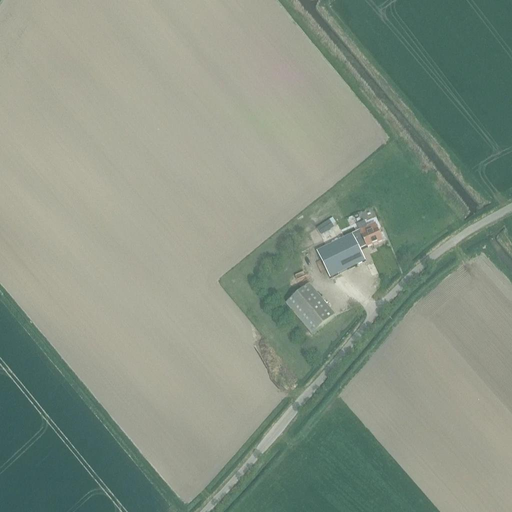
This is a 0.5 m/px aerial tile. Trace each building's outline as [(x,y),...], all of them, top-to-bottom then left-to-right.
[(384,209),(382,201),(371,203),(373,212),(384,209)] [(333,227),(329,221),(317,229),(321,234),(333,227)] [(368,249),(382,242),(373,224),(367,227),(364,221),(356,225),(359,231),(352,235),(360,251),(368,249)] [(360,251),(352,235),(317,252),(330,279),(366,262),(360,251)] [(378,260),(370,266),(378,279),(386,274),(382,268),(382,267),(378,260)] [(337,312),(347,303),(319,272),(309,281),(337,312)] [(312,336),(335,317),(309,286),(286,305),(312,336)]
